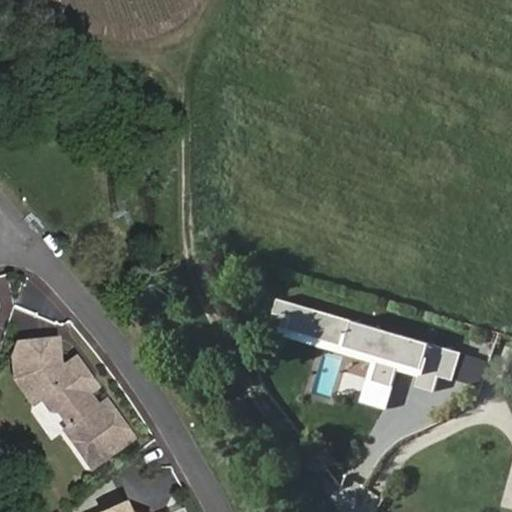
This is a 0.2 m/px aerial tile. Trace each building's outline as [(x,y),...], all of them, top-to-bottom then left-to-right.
[(465,353),(280,299),(276,313),(294,318),(288,338),(374,363),(362,402),(390,410),(401,371),(421,376),(417,388),(438,393),(442,379),(456,383),(465,353)] [(81,380),(86,376),(75,363),(64,370),(60,363),(58,342),(36,343),(38,370),(16,372),(17,385),(35,408),(44,403),(52,413),(63,415),(73,430),(67,434),(94,470),(133,441),(107,405),(99,411),(85,392),(89,390),(81,380)] [(16,357),(16,372),(38,370),(36,343),(21,343),(16,357)] [(93,387),(86,376),(81,380),(89,390),(93,387)] [(415,423),(443,417),(440,404),(412,410),(415,423)]
